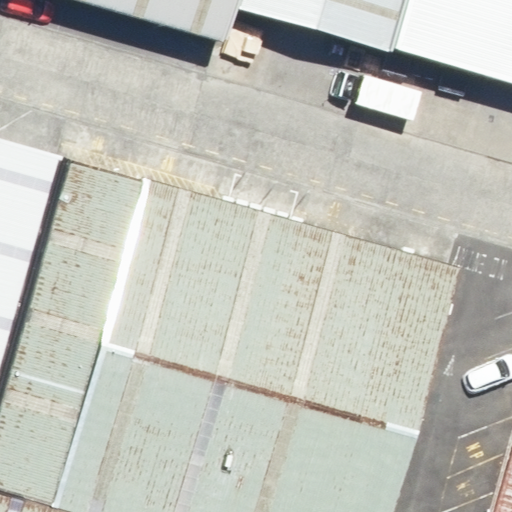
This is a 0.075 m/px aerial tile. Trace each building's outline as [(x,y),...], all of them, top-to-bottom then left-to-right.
[(73,0),(202,37),(216,4),(216,0),(73,0)] [(386,0),(216,0),(216,4),(372,49),(386,0)] [(511,0),(386,0),(372,49),(511,87),(511,0)] [(0,365),(58,153),(0,137),(0,365)] [(386,511),(454,260),(58,153),(0,365),(0,511),(386,511)] [(511,511),(511,448),(487,511),(511,511)]
